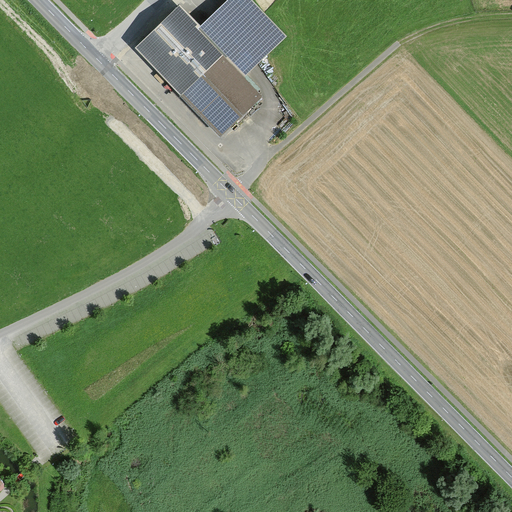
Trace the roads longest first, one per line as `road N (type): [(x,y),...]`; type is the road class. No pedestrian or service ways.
road 1 (secondary): [(233,197),(511,477)]
road 2 (track): [(242,187),(399,43),(451,22),(511,14)]
road 3 (secondary): [(37,0),(233,197)]
road 4 (unclassified): [(0,334),(141,265),(233,197)]
